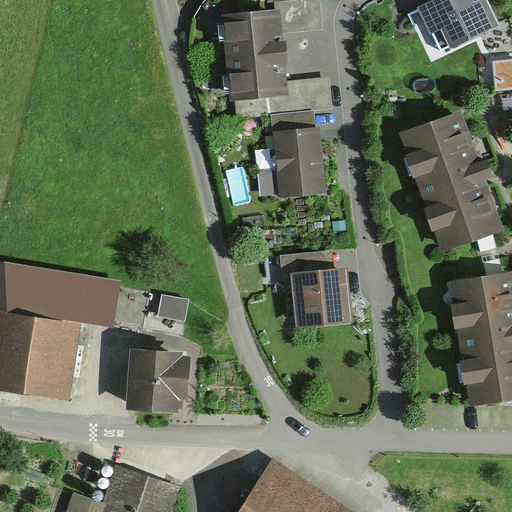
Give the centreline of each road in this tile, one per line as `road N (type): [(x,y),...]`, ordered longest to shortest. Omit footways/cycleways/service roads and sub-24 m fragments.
road 1 (residential): [(165,0),(249,352),(300,444)]
road 2 (residential): [(352,0),(339,27),(384,287),(400,444)]
road 3 (residential): [(300,444),(80,435)]
